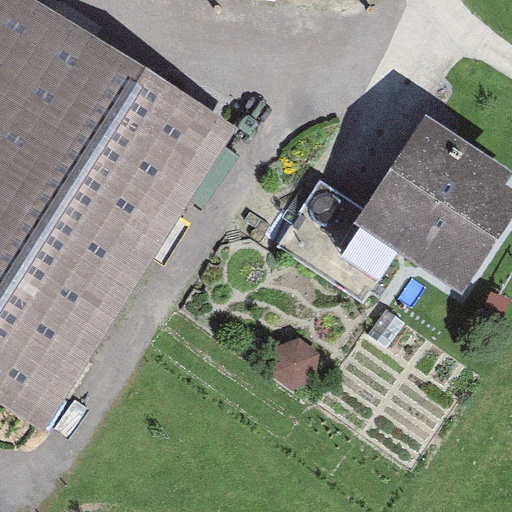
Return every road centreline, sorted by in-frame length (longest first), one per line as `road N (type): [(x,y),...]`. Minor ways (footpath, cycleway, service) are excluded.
road 1 (track): [(0,475),(33,471),(77,423),(282,97),(303,76),(352,49),(459,25)]
road 2 (track): [(146,0),(273,44),(352,49)]
